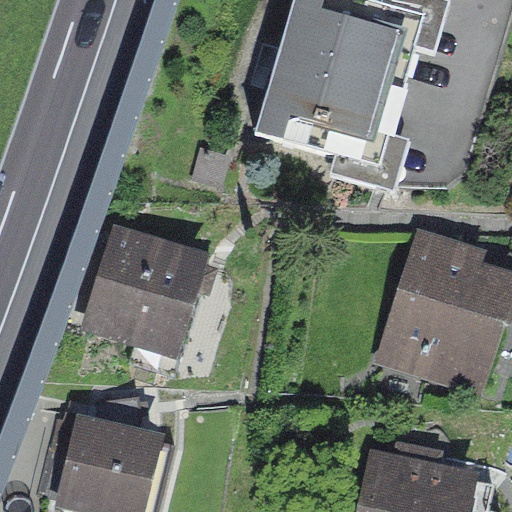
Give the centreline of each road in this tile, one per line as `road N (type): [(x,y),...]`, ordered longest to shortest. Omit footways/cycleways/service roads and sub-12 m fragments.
road 1 (motorway): [(0,231),(82,0)]
road 2 (residential): [(462,121),(492,0)]
